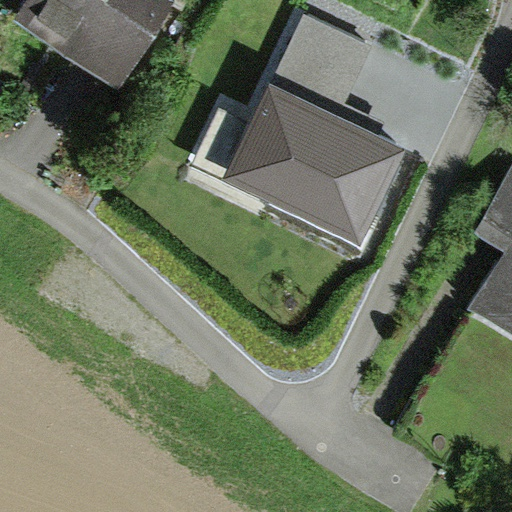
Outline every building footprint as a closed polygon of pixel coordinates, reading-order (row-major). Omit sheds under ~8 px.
[(28,0),(14,23),(120,90),(176,2),(172,0),(28,0)] [(305,13),(276,74),(344,106),(345,103),(373,44),(305,13)] [(271,83),(225,181),(361,245),(408,148),(379,134),(356,123),(340,115),(271,83)] [(344,106),(340,115),(356,123),(379,134),(384,122),(345,103),(344,106)] [(511,168),(473,233),(504,251),(468,310),(511,335),(511,168)]
